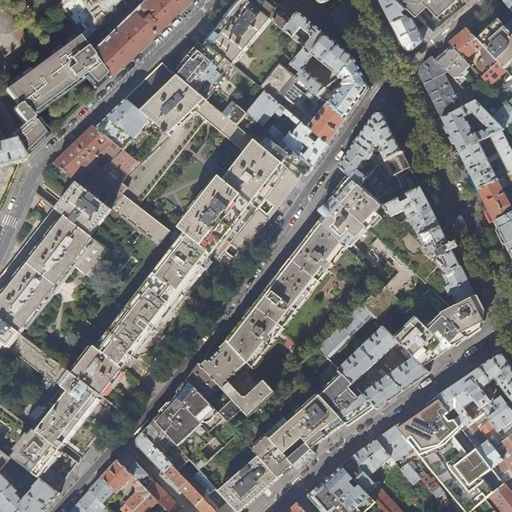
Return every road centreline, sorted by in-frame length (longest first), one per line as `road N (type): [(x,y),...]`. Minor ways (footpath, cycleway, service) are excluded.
road 1 (residential): [(393,76),(169,388),(56,511)]
road 2 (residential): [(0,247),(34,167),(206,0)]
road 3 (residential): [(511,327),(327,460),(270,511)]
road 4 (secondary): [(393,76),(511,311)]
